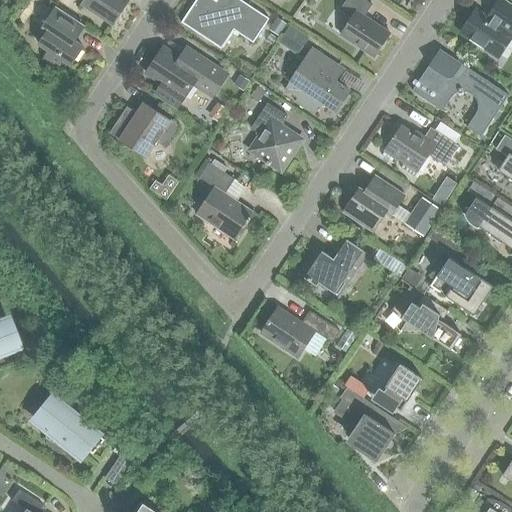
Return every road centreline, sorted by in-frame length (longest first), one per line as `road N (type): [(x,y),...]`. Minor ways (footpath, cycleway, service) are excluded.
road 1 (residential): [(179,248),(224,291),(249,286),(442,0)]
road 2 (residential): [(179,248),(83,132),(90,108),(162,0)]
road 3 (residential): [(418,511),(415,498),(511,355)]
